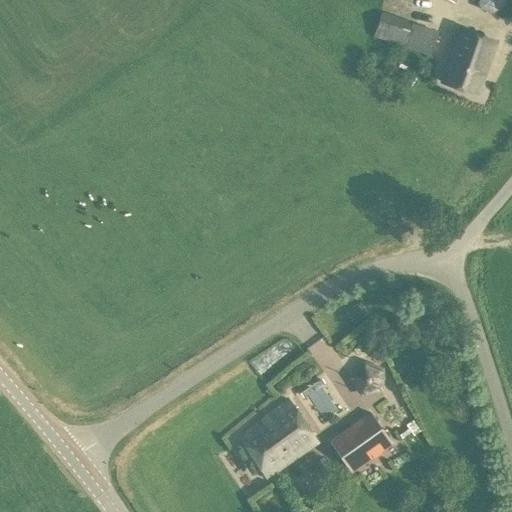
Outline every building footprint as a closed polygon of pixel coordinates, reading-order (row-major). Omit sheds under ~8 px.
[(477,0),(478,6),(493,12),(506,3),(505,0),(477,0)] [(430,55),(437,32),(381,13),(374,36),(430,55)] [(478,93),(495,42),(460,30),(443,81),(478,93)] [(355,390),(379,391),(381,361),(357,360),(355,390)] [(317,379),(303,390),(326,418),(340,407),(317,379)] [(286,401),(263,417),(264,419),(242,437),(267,477),(316,444),(299,417),(286,401)] [(371,413),(365,417),(330,440),(353,472),(392,444),(371,413)]
